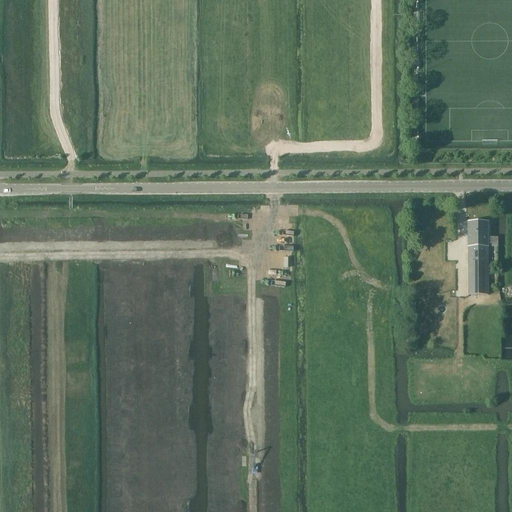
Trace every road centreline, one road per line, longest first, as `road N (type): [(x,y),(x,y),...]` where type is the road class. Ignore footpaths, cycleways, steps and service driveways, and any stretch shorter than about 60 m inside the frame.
road 1 (track): [(511,426),(386,427),(372,416),(370,282),(344,232),(318,212),(0,213)]
road 2 (tertiary): [(0,189),(511,186)]
